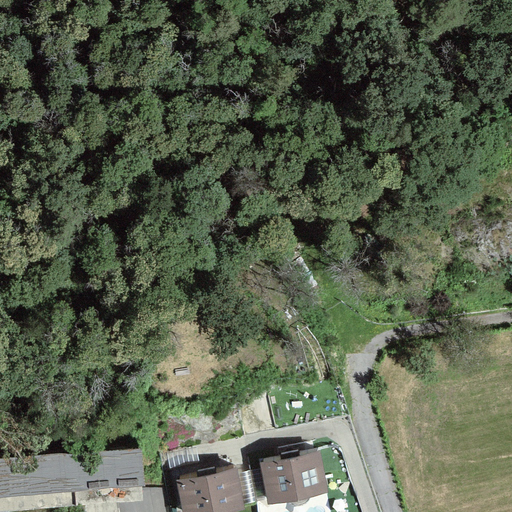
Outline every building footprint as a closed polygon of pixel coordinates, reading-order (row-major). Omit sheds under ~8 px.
[(318,447),(258,459),(261,469),(266,499),(267,505),(327,493),(318,447)] [(140,449),(0,458),(0,497),(143,487),(140,449)] [(235,468),(175,480),(181,511),(233,511),(244,510),(243,506),(237,473),(235,468)] [(255,501),(266,499),(261,469),(250,471),(255,501)] [(237,473),(243,506),(256,503),(255,501),(250,471),(237,473)]
